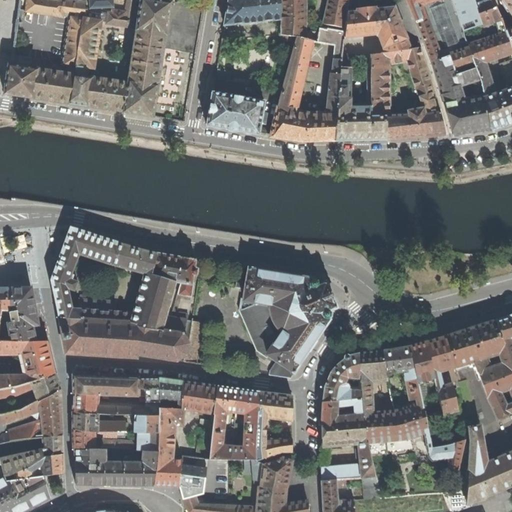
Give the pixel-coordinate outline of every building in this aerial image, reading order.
[(27,11),(63,17),(69,18),(69,16),(81,18),(84,19),(86,6),(87,6),(87,2),(69,0),(31,0),(31,5),(28,5),(27,11)] [(74,75),(69,104),(89,107),(106,109),(124,112),(153,116),(156,94),(166,30),(170,3),(151,0),(141,0),(138,26),(129,83),(93,78),(87,77),(76,75),(74,75)] [(90,0),(91,6),(91,8),(92,8),(102,8),(102,9),(103,9),(103,8),(114,7),(116,9),(117,8),(115,6),(115,3),(123,2),(124,0),(90,0)] [(108,12),(107,24),(131,28),(136,0),(135,0),(127,0),(126,7),(119,6),(118,11),(112,10),(112,13),(108,12)] [(228,0),(227,9),(224,26),(225,26),(280,20),(280,0),(228,0)] [(298,37),(305,39),(305,33),(306,13),(305,0),(328,0),(323,29),(324,29),(324,28),(328,29),(329,25),(345,28),(348,13),(349,0),(280,0),(280,20),(281,35),(290,36),(298,37)] [(424,42),(431,62),(449,56),(454,70),(474,64),(468,44),(464,32),(452,0),(407,0),(416,22),(424,42)] [(452,0),(464,32),(479,27),(482,26),(478,15),(479,14),(477,9),(473,0),(452,0)] [(479,14),(495,8),(491,0),(489,0),(478,4),(480,8),(477,9),(479,14)] [(511,0),(491,0),(495,8),(496,8),(500,18),(509,14),(511,18),(511,28),(510,29),(505,31),(507,40),(511,53),(511,0)] [(378,9),(348,13),(345,28),(344,39),(376,35),(378,36),(385,54),(411,50),(394,8),(393,8),(378,9)] [(483,39),(505,31),(500,18),(496,8),(495,8),(479,14),(478,15),(482,26),(479,27),(483,39)] [(69,66),(74,66),(81,18),(69,16),(69,18),(65,41),(62,65),(69,66)] [(84,19),(81,18),(74,66),(77,67),(88,68),(94,69),(102,21),(90,19),(84,19)] [(277,108),(270,137),(303,142),(319,141),(335,141),(337,112),(340,75),(342,55),(344,39),(345,28),(329,25),(328,29),(324,28),(324,29),(323,29),(319,29),(318,35),(317,42),(317,43),(334,46),(331,74),(327,113),(309,114),(296,111),(312,41),(305,39),(298,37),(286,78),(289,79),(287,84),(285,84),(284,88),(283,88),(282,90),(277,108)] [(505,31),(483,39),(468,44),(474,64),(475,66),(485,63),(492,60),(511,53),(507,40),(505,31)] [(317,42),(318,35),(305,33),(305,39),(312,41),(317,42)] [(445,135),(435,93),(430,80),(419,49),(411,50),(385,54),(370,55),(370,56),(371,68),(371,117),(385,116),(387,140),(416,138),(426,138),(445,135)] [(342,55),(340,75),(337,112),(335,141),(361,140),(387,140),(385,116),(371,117),(371,68),(370,56),(342,55)] [(449,56),(431,62),(433,66),(442,95),(453,136),(474,133),(491,131),(488,114),(484,98),(475,69),(455,75),(454,70),(449,56)] [(511,59),(500,64),(506,85),(511,82),(511,59)] [(475,69),(484,98),(495,95),(485,63),(475,66),(475,69)] [(69,104),(74,75),(67,74),(38,69),(36,69),(18,66),(13,65),(10,65),(5,94),(32,98),(34,98),(53,101),(69,104)] [(217,69),(215,79),(216,79),(230,82),(232,72),(217,70),(217,69)] [(511,88),(495,95),(484,98),(488,114),(491,131),(511,123),(511,122),(511,88)] [(210,108),(207,126),(227,129),(227,130),(233,131),(238,131),(239,131),(259,135),(261,123),(261,122),(263,114),(265,101),(244,98),(233,96),(232,96),(213,93),(212,93),(210,108)] [(102,238),(71,228),(62,253),(52,280),(60,318),(131,323),(138,324),(138,327),(161,331),(166,317),(175,283),(164,279),(158,278),(151,276),(153,267),(156,254),(118,243),(109,240),(102,238)] [(165,255),(156,254),(153,267),(160,268),(158,278),(164,279),(164,278),(176,281),(180,282),(171,318),(186,320),(187,314),(176,313),(180,298),(190,299),(192,284),(191,284),(195,260),(195,259),(181,257),(180,258),(176,257),(173,257),(173,255),(166,254),(165,255)] [(269,370),(269,374),(290,378),(293,373),(293,374),(296,370),(295,370),(308,351),(309,351),(310,351),(311,350),(310,349),(314,343),(315,344),(316,342),(315,342),(315,341),(329,320),(329,319),(330,316),(330,313),(330,310),(333,309),(333,310),(337,308),(325,281),(322,282),(322,283),(319,284),(317,281),(315,280),(312,279),(286,274),(286,273),(284,272),(284,273),(281,273),(277,272),(277,271),(275,271),(275,272),(274,272),(251,269),(251,268),(248,267),(247,268),(239,267),(236,287),(245,289),(243,299),(241,299),(239,310),(256,351),(266,357),(267,355),(276,361),(269,370)] [(0,288),(0,323),(2,311),(9,312),(11,289),(0,288)] [(26,288),(11,289),(9,312),(11,322),(8,323),(11,340),(25,341),(35,341),(29,309),(26,288)] [(511,315),(507,317),(508,317),(496,321),(506,352),(507,352),(509,360),(511,368),(511,315)] [(60,318),(66,353),(137,358),(137,354),(176,361),(185,356),(189,343),(188,342),(191,321),(186,320),(171,318),(166,317),(161,331),(138,327),(138,324),(131,323),(60,318)] [(202,323),(191,321),(188,342),(189,343),(185,356),(176,361),(196,363),(202,323)] [(462,331),(448,335),(455,368),(456,372),(475,366),(478,372),(491,367),(488,358),(499,354),(502,363),(509,360),(507,352),(506,352),(496,321),(462,331)] [(435,340),(427,342),(435,382),(443,415),(459,410),(452,384),(441,387),(438,372),(455,368),(448,335),(441,338),(435,340)] [(0,389),(13,388),(32,382),(55,373),(52,357),(48,343),(25,343),(0,341),(0,389)] [(418,345),(411,347),(418,385),(435,382),(427,342),(418,345)] [(388,351),(383,352),(387,378),(392,378),(395,373),(404,371),(410,401),(416,400),(417,404),(395,411),(399,425),(424,418),(421,403),(422,402),(418,385),(411,347),(388,351)] [(379,352),(359,353),(360,379),(361,387),(362,398),(361,399),(366,442),(368,442),(371,456),(414,451),(412,437),(424,433),(429,457),(432,461),(448,459),(448,469),(458,469),(464,443),(464,440),(450,444),(432,447),(429,432),(428,432),(424,418),(399,425),(395,411),(373,412),(372,382),(388,381),(387,378),(383,352),(379,352)] [(323,398),(322,402),(361,399),(362,398),(361,387),(349,387),(347,385),(345,383),(347,377),(360,379),(359,353),(350,356),(342,361),(340,363),(337,365),(331,372),(325,386),(323,398)] [(511,368),(509,360),(502,363),(491,367),(478,372),(487,398),(493,410),(497,419),(511,411),(511,451),(487,462),(481,426),(469,427),(471,441),(464,504),(466,501),(468,504),(511,485),(511,368)] [(57,380),(55,373),(32,382),(39,400),(39,401),(60,389),(57,380)] [(73,375),(74,393),(99,395),(115,395),(138,396),(139,389),(139,379),(139,378),(112,377),(73,375)] [(149,379),(139,379),(139,389),(145,390),(145,402),(159,402),(159,392),(159,379),(149,379)] [(160,379),(159,379),(159,392),(159,402),(159,407),(181,409),(181,394),(182,382),(171,380),(160,379)] [(201,384),(182,382),(181,409),(182,409),(184,409),(214,414),(217,386),(201,384)] [(228,388),(217,386),(214,414),(213,424),(209,459),(231,459),(233,445),(222,445),(226,412),(235,413),(238,389),(228,388)] [(26,440),(42,438),(42,437),(62,435),(61,415),(60,389),(39,401),(39,400),(22,409),(0,415),(0,444),(15,442),(16,445),(27,443),(26,440)] [(247,391),(238,389),(235,413),(244,414),(243,446),(233,445),(231,459),(251,459),(256,460),(255,444),(256,443),(258,392),(247,391)] [(276,394),(258,392),(256,443),(255,444),(256,460),(280,450),(292,450),(292,428),(277,426),(276,439),(268,439),(270,425),(268,423),(268,419),(291,422),(292,409),(291,396),(276,394)] [(73,403),(73,411),(99,414),(115,414),(135,414),(148,415),(148,416),(158,416),(159,416),(159,407),(159,402),(145,402),(145,406),(116,404),(98,403),(99,395),(74,393),(73,403)] [(366,442),(361,399),(322,402),(321,417),(321,441),(322,462),(322,480),(347,478),(362,477),(364,477),(375,475),(371,456),(368,442),(366,442)] [(166,485),(178,485),(182,460),(172,459),(175,425),(182,425),(184,409),(182,409),(181,409),(159,407),(159,416),(158,416),(158,433),(157,451),(154,485),(166,485)] [(73,420),(73,429),(98,431),(112,431),(125,432),(128,432),(128,422),(98,422),(99,414),(73,411),(73,420)] [(134,432),(138,432),(158,433),(158,416),(148,416),(135,416),(134,432)] [(196,457),(209,459),(213,424),(199,423),(196,457)] [(74,447),(75,447),(95,448),(95,436),(125,437),(125,432),(112,431),(98,431),(73,429),(73,439),(74,447)] [(138,432),(138,450),(157,451),(158,433),(138,432)] [(62,446),(62,435),(42,437),(42,438),(43,450),(0,459),(0,465),(2,465),(5,477),(15,473),(28,467),(44,457),(63,454),(62,446)] [(99,439),(99,448),(105,448),(112,448),(133,449),(134,444),(132,441),(99,439)] [(75,447),(76,484),(107,484),(154,485),(157,451),(138,450),(133,449),(112,448),(105,448),(99,448),(95,448),(75,447)] [(63,463),(63,454),(44,457),(28,467),(15,473),(16,480),(35,477),(34,470),(38,468),(41,470),(42,476),(43,476),(63,473),(63,463)] [(257,461),(256,460),(251,459),(254,486),(259,486),(257,507),(197,504),(195,496),(182,500),(186,508),(188,511),(307,511),(307,500),(285,503),(286,494),(288,479),(291,461),(283,457),(281,458),(280,459),(264,464),(257,461)] [(362,477),(365,500),(380,497),(375,475),(364,477),(362,477)] [(49,498),(43,476),(42,476),(35,477),(16,480),(7,481),(5,477),(0,479),(0,511),(23,511),(32,508),(49,498)] [(322,480),(323,511),(354,511),(354,500),(337,500),(336,488),(348,487),(347,478),(322,480)]
